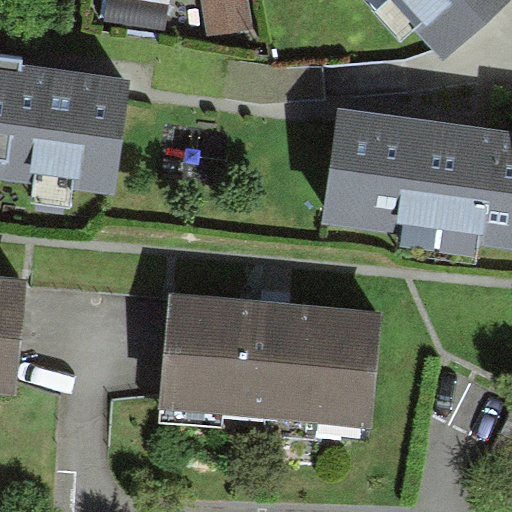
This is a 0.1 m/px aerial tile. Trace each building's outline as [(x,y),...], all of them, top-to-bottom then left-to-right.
[(248,0),(236,0),(202,8),(209,43),(255,33),(248,0)] [(511,11),(511,0),(347,0),(400,56),(414,44),(443,75),(511,11)] [(130,84),(0,66),(0,187),(114,203),(130,84)] [(511,140),(344,116),(328,230),(402,241),(399,262),(476,273),(479,254),(511,258),(511,140)] [(0,287),(0,395),(23,397),(33,291),(0,287)] [(270,311),(171,304),(162,416),(373,433),(382,320),(270,311)] [(511,415),(476,482),(511,501),(511,415)]
